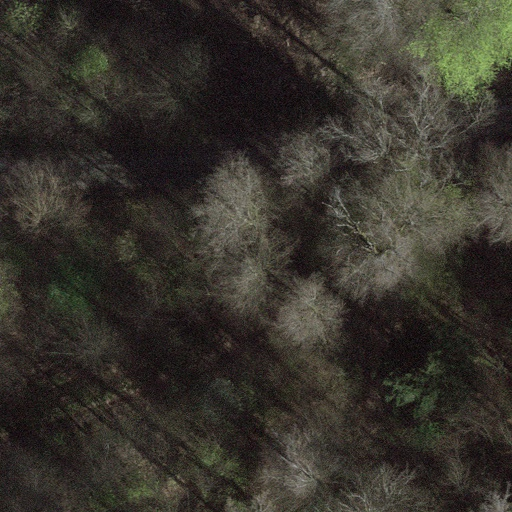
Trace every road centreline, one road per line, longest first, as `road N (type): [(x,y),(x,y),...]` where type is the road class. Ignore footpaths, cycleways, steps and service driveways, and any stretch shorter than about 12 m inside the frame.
road 1 (track): [(511,135),(227,356),(112,410),(0,445)]
road 2 (track): [(0,163),(218,160),(511,114)]
